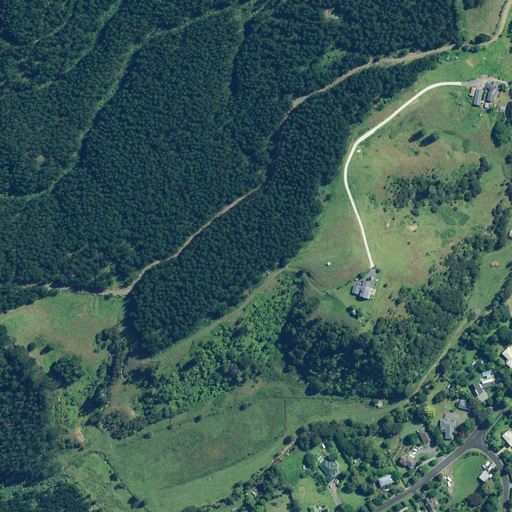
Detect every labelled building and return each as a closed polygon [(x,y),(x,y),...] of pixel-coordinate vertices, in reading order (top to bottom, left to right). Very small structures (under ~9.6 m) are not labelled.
[(494,95),(498,88),(488,82),(485,86),(490,89),(488,93),(487,99),(493,100),(494,95)] [(480,105),(483,90),(477,89),(474,104),(480,105)] [(369,294),(372,282),(364,280),(362,287),(354,285),(352,293),(359,294),(360,290),(361,290),(360,296),(370,299),(371,294),(369,294)] [(508,365),(506,366),(509,369),(510,367),(511,368),(511,366),(511,345),(510,348),(509,347),(502,354),(509,360),(506,363),(508,365)] [(484,388),(494,385),(493,379),(482,381),(484,388)] [(479,395),(484,392),(478,382),(473,384),(479,395)] [(471,410),(472,405),(460,402),(459,408),(471,410)] [(451,422),(451,421),(442,420),(441,428),(446,429),(445,439),(454,439),(454,428),(456,428),(456,422),(451,422)] [(424,444),(431,440),(425,429),(418,432),(424,444)] [(511,433),(511,434),(510,432),(508,434),(506,432),(502,436),(511,446),(511,433)] [(407,465),(409,466),(408,467),(413,470),(419,459),(416,457),(414,459),(408,455),(407,457),(403,455),(399,461),(401,463),(406,466),(407,465)] [(330,460),(329,462),(326,459),(325,461),(324,459),(322,461),(323,462),(320,465),(329,476),(326,478),(330,483),(337,477),(336,475),(336,471),(338,469),(335,467),(336,465),(333,462),(332,463),(330,460)] [(381,487),(395,482),(392,475),(378,480),(381,487)] [(432,500),(430,501),(429,497),(425,498),(427,505),(428,505),(429,511),(428,511),(434,511),(434,509),(438,508),(436,502),(433,502),(432,500)]
